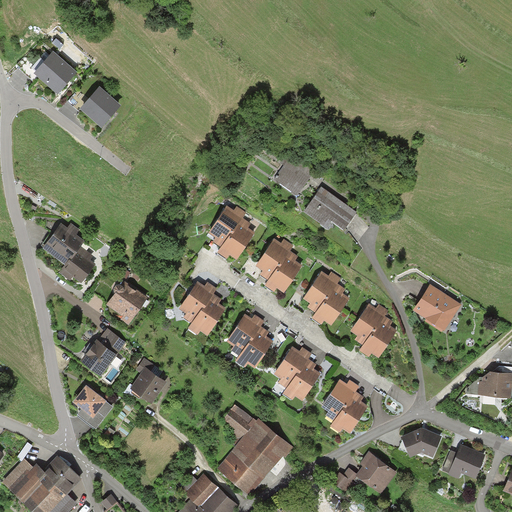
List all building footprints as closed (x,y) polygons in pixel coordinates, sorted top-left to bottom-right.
[(74,72),(52,53),(35,73),(57,92),(74,72)] [(117,105),(98,88),(80,109),(99,126),(117,105)] [(65,137),(42,120),(22,146),(34,155),(38,150),(49,158),(65,137)] [(283,165),(275,179),(296,193),(311,170),(286,154),(280,163),(283,165)] [(355,211),(321,189),(308,209),(325,220),(328,214),(345,226),(355,211)] [(224,210),(208,231),(216,236),(213,240),(222,246),(240,220),(243,217),(234,210),(231,215),(224,210)] [(247,225),(240,220),(222,246),(217,253),(224,258),(228,253),(235,258),(252,234),(245,228),(247,225)] [(44,246),(68,264),(78,250),(86,240),(76,233),(79,229),(71,223),(68,227),(62,222),(44,246)] [(270,241),(255,262),(262,267),(260,271),(268,278),(287,251),(289,248),(281,242),(278,246),(270,241)] [(68,264),(62,272),(68,276),(71,272),(82,280),(95,262),(78,250),(68,264)] [(294,256),(287,251),(268,278),(264,284),(271,289),(275,284),(282,289),(299,265),(291,260),(294,256)] [(317,272),(302,294),(309,299),(306,303),(315,309),(333,283),(336,279),(327,273),(324,277),(317,272)] [(122,281),(105,302),(127,319),(144,298),(122,281)] [(195,282),(179,303),(186,308),(184,312),(193,319),(211,293),(214,289),(205,283),(202,287),(195,282)] [(340,288),(333,283),(315,309),(310,316),(317,321),(321,315),(328,320),(345,296),(338,291),(340,288)] [(428,284),(412,306),(427,317),(426,318),(441,329),(458,306),(428,284)] [(218,297),(211,293),(193,319),(188,326),(195,331),(199,325),(206,330),(223,306),(216,301),(218,297)] [(367,304),(351,326),(358,331),(356,335),(365,341),(383,315),(386,311),(377,305),(374,309),(367,304)] [(390,320),(383,315),(365,341),(360,348),(367,353),(371,347),(378,352),(395,328),(387,323),(390,320)] [(241,316),(226,338),(233,343),(230,347),(239,353),(258,327),(260,323),(251,317),(248,321),(241,316)] [(265,332),(258,327),(239,353),(234,360),(241,365),(245,359),(253,364),(270,340),(262,335),(265,332)] [(110,333),(102,345),(113,353),(122,341),(110,333)] [(96,340),(82,360),(99,373),(113,353),(102,345),(96,340)] [(290,350),(274,372),(281,377),(279,381),(287,387),(306,361),(309,357),(300,351),(297,355),(290,350)] [(140,372),(131,385),(151,399),(164,380),(149,370),(152,367),(142,360),(136,369),(140,372)] [(313,366),(306,361),(287,387),(283,394),(290,399),(294,393),(301,398),(318,374),(310,369),(313,366)] [(479,377),(477,394),(507,396),(509,371),(488,370),(479,377)] [(477,394),(479,377),(464,386),(464,392),(477,394)] [(337,382),(321,404),(328,409),(326,413),(335,419),(353,393),(356,390),(347,383),(344,388),(337,382)] [(85,384),(72,399),(81,406),(76,412),(94,427),(110,408),(101,400),(103,398),(85,384)] [(360,398),(353,393),(335,419),(330,426),(337,431),(341,426),(348,431),(365,407),(358,401),(360,398)] [(243,439),(220,465),(249,490),(285,448),(234,405),(226,415),(235,423),(231,429),(243,439)] [(420,426),(401,433),(408,454),(423,450),(431,454),(440,436),(420,426)] [(485,456),(460,446),(456,454),(449,472),(458,476),(461,468),(477,475),(485,456)] [(362,464),(356,472),(379,490),(393,471),(368,452),(360,462),(362,464)] [(449,472),(456,454),(450,452),(442,469),(449,472)] [(24,459),(3,480),(36,511),(69,511),(76,505),(65,494),(81,478),(57,455),(43,469),(36,463),(32,467),(24,459)] [(511,466),(502,488),(511,492),(511,466)] [(338,473),(331,481),(340,487),(345,481),(349,484),(355,475),(348,469),(342,476),(338,473)] [(194,497),(179,511),(225,511),(231,507),(201,477),(197,481),(192,476),(182,486),(194,497)] [(109,494),(101,500),(106,507),(114,501),(109,494)]
